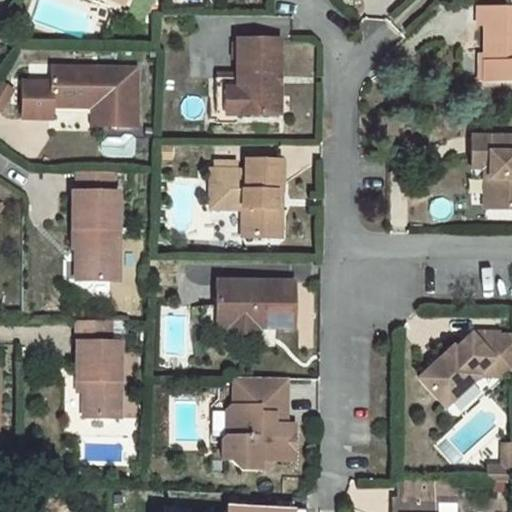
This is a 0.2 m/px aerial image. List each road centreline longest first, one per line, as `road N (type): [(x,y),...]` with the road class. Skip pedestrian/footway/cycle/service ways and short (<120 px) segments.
road 1 (residential): [(301,0),(350,58),(347,255)]
road 2 (residential): [(347,255),(345,433),(328,497)]
road 3 (residential): [(511,254),(347,255)]
